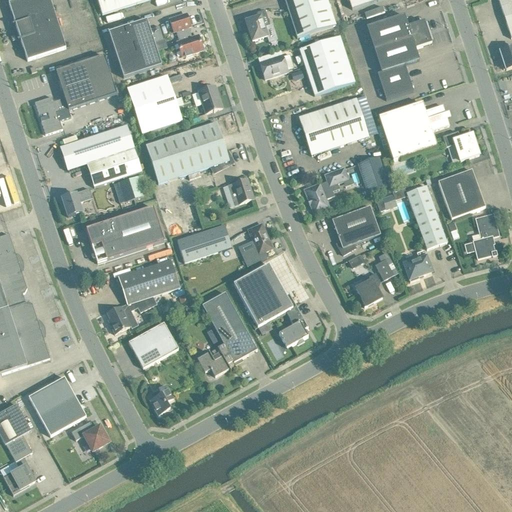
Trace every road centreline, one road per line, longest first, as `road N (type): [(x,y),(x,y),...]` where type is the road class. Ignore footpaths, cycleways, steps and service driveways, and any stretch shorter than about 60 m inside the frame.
road 1 (unclassified): [(147,455),(65,282),(0,82)]
road 2 (unclassified): [(349,343),(291,226),(213,0)]
road 3 (unclassified): [(349,343),(147,455)]
road 4 (unclassified): [(511,189),(454,0)]
road 5 (unclassified): [(511,279),(428,305),(349,343)]
